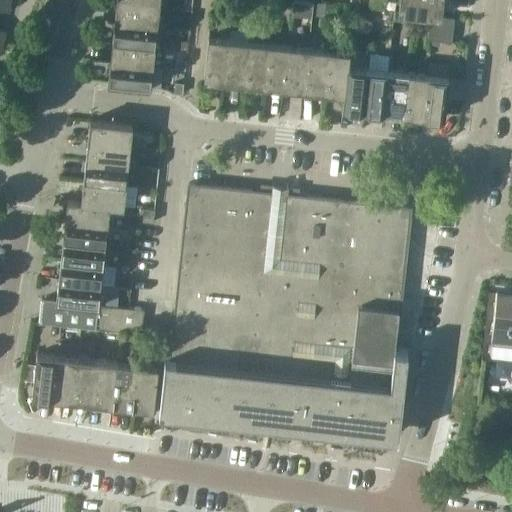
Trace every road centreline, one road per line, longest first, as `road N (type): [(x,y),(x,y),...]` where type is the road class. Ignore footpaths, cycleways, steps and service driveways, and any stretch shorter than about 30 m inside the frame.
road 1 (tertiary): [(408,506),(0,433)]
road 2 (residential): [(484,166),(171,128)]
road 3 (residential): [(408,506),(472,258)]
road 4 (residential): [(150,327),(171,128)]
road 5 (residential): [(484,166),(500,0)]
road 6 (residential): [(0,324),(28,178)]
road 7 (residential): [(171,128),(150,101),(46,89)]
